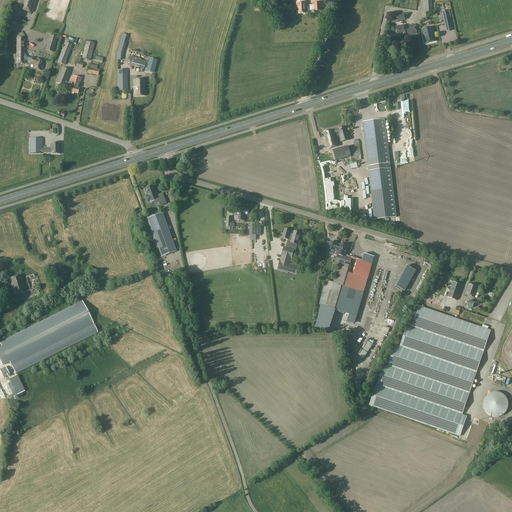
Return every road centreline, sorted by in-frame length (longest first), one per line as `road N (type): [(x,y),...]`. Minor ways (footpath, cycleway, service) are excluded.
road 1 (unclassified): [(511,272),(178,176),(163,149)]
road 2 (primary): [(306,105),(511,41)]
road 3 (primary): [(163,149),(306,105)]
road 4 (unclassified): [(134,159),(120,142),(0,101)]
road 5 (primary): [(134,159),(0,201)]
